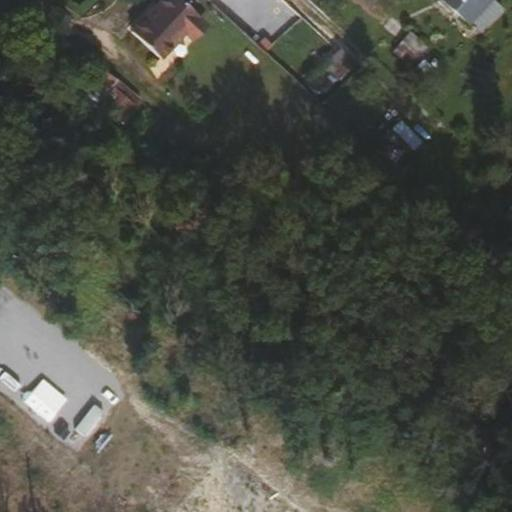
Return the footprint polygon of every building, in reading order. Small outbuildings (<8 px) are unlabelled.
[(188,39),(201,25),(175,0),(160,0),(131,34),(160,62),(184,35),(188,39)] [(505,0),(456,0),(454,3),(480,29),(506,0),(505,0)] [(426,40),(417,49),(435,67),(445,58),(426,40)] [(83,100),(112,125),(137,96),(106,73),(83,100)] [(156,140),(170,152),(180,141),(165,129),(156,140)]
